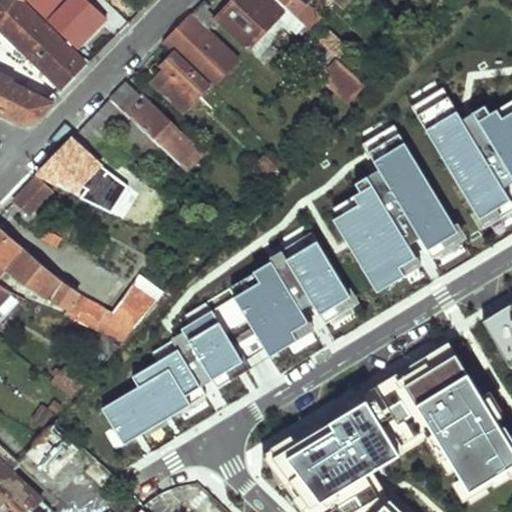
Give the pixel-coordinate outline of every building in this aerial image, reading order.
[(0,28),(66,93),(92,66),(21,0),(14,0),(13,3),(8,0),(0,0),(0,110),(26,123),(43,118),(54,106),(0,79),(0,28)] [(27,0),(39,10),(48,0),(27,0)] [(88,0),(72,0),(51,21),(80,49),(109,19),(88,0)] [(208,1),(165,46),(175,55),(207,86),(211,89),(239,60),(213,35),(222,25),(249,50),(279,19),(298,37),(306,28),(276,0),(235,0),(219,18),(210,10),(214,6),(208,1)] [(355,0),(300,0),(307,6),(313,0),(337,0),(347,9),(355,0)] [(167,70),(154,83),(183,112),(207,86),(175,55),(163,67),(167,70)] [(370,88),(343,62),(327,79),(354,105),(370,88)] [(410,96),(415,105),(441,89),(435,81),(410,96)] [(132,118),(141,127),(166,150),(183,166),(199,151),(128,83),(113,99),(132,118)] [(415,105),(412,106),(416,112),(486,227),(511,211),(511,201),(443,88),(441,89),(415,105)] [(113,99),(81,133),(102,149),(132,118),(113,99)] [(511,100),(498,109),(503,118),(511,112),(511,100)] [(486,105),(474,113),(509,172),(511,176),(511,112),(503,118),(498,109),(491,113),(486,105)] [(416,112),(394,125),(451,219),(473,205),(416,112)] [(474,113),(463,119),(498,179),(509,172),(474,113)] [(131,123),(104,151),(117,162),(134,143),(154,162),(166,150),(141,127),(138,128),(131,123)] [(420,237),(433,259),(464,241),(394,125),(364,143),(379,169),(420,237)] [(74,140),(40,175),(57,183),(62,179),(77,193),(84,187),(89,191),(83,200),(125,220),(145,231),(150,220),(120,201),(123,195),(92,177),(102,167),(74,140)] [(255,171),(267,183),(278,171),(266,159),(255,171)] [(379,169),(367,176),(409,244),(420,237),(379,169)] [(338,217),(334,219),(378,292),(406,275),(400,267),(417,257),(409,244),(367,176),(356,183),(361,191),(354,196),(359,204),(338,217)] [(38,177),(14,203),(30,216),(57,192),(38,177)] [(333,208),(338,217),(359,204),(354,196),(333,208)] [(279,241),(284,249),(310,234),(305,225),(279,241)] [(0,230),(0,276),(7,270),(46,302),(70,311),(80,295),(0,230)] [(284,249),(282,251),(312,302),(325,324),(329,321),(353,307),(356,305),(312,232),(310,234),(284,249)] [(269,259),(301,309),(312,302),(282,251),(269,259)] [(188,323),(180,328),(212,380),(218,388),(249,370),(244,362),(266,349),(271,358),(289,346),(293,344),(287,336),(303,326),(308,334),(311,332),(314,331),(301,309),(269,259),(267,256),(250,268),(251,270),(256,278),(234,292),(209,309),(188,323)] [(400,267),(406,275),(422,266),(417,257),(400,267)] [(229,285),(234,292),(256,278),(251,270),(229,285)] [(89,299),(75,322),(123,339),(165,293),(141,276),(114,313),(89,299)] [(0,287),(0,305),(9,295),(0,287)] [(188,323),(209,309),(204,301),(183,315),(188,323)] [(511,305),(484,322),(511,367),(511,366),(511,305)] [(353,307),(329,321),(335,330),(358,316),(353,307)] [(303,326),(287,336),(293,344),(289,346),(294,354),(317,340),(311,332),(308,334),(303,326)] [(176,346),(201,387),(212,380),(180,328),(149,350),(155,359),(176,346)] [(450,343),(263,457),(304,511),(405,511),(392,498),(375,470),(435,434),(438,438),(450,458),(461,478),(470,492),(481,485),(506,470),(511,466),(511,445),(497,421),(484,400),(450,343)] [(138,385),(103,408),(127,446),(207,395),(176,346),(132,375),(138,385)] [(86,386),(68,369),(54,384),(73,400),(86,386)] [(493,394),(484,400),(497,421),(507,416),(493,394)] [(429,444),(441,464),(450,458),(438,438),(429,444)] [(51,511),(13,473),(22,464),(0,444),(0,511),(51,511)] [(470,492),(461,478),(453,483),(464,501),(484,490),(481,485),(470,492)]
